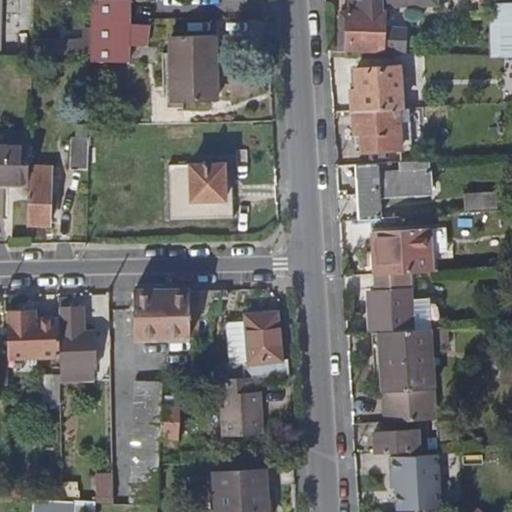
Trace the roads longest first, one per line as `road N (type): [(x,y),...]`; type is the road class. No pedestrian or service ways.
road 1 (residential): [(0,269),(311,263)]
road 2 (residential): [(292,0),(311,263)]
road 3 (residential): [(311,263),(326,511)]
